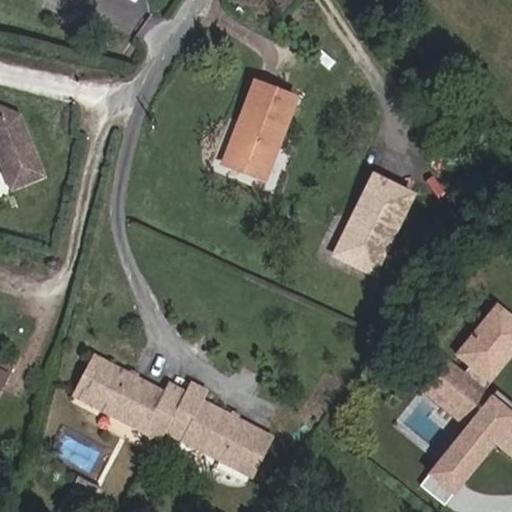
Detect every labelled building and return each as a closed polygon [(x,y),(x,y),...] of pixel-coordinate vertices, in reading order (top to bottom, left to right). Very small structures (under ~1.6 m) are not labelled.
[(257,151),(276,105),(247,92),(229,136),(239,140),(224,177),(253,191),(268,156),(257,151)] [(0,159),(12,188),(46,173),(21,112),(0,103),(0,159)] [(286,110),(276,105),(257,151),(268,156),(286,110)] [(214,172),(224,177),(239,140),(229,136),(214,172)] [(406,211),(363,189),(323,267),(366,289),(406,211)] [(511,340),(511,318),(495,304),(481,320),(509,344),(511,340)] [(509,344),(481,320),(453,353),(466,364),(459,371),(426,342),(409,362),(430,379),(425,385),(465,420),(432,459),(449,473),(483,435),(489,440),(511,459),(511,416),(479,388),(474,384),(509,344)] [(479,388),(511,349),(511,340),(509,344),(474,384),(479,388)] [(430,379),(409,362),(404,368),(425,385),(430,379)] [(160,403),(91,368),(71,407),(156,452),(161,444),(182,402),(165,394),(160,403)] [(182,402),(161,444),(247,489),(268,449),(199,413),(204,402),(186,393),(182,402)] [(456,479),(489,440),(483,435),(449,473),(456,479)] [(437,501),(456,479),(449,473),(432,459),(413,481),(437,501)]
